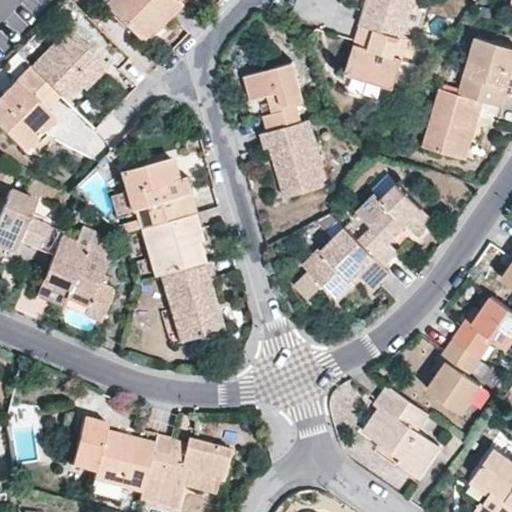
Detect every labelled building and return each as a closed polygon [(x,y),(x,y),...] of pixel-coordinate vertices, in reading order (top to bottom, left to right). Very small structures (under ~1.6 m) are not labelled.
[(183,7),(178,3),(175,0),(114,0),(106,9),(111,12),(142,43),(152,33),(155,36),(183,7)] [(411,0),(366,0),(359,26),(400,38),(410,4),(411,0)] [(416,6),(410,4),(400,38),(405,39),(416,6)] [(344,74),(347,76),(386,87),(391,88),(405,39),(400,38),(359,26),(344,74)] [(65,102),(80,87),(83,90),(85,92),(108,69),(70,32),(32,70),(62,98),(65,102)] [(511,49),(477,40),(465,81),(502,92),(508,73),(511,74),(511,49)] [(251,101),(277,94),(282,111),(265,116),(270,132),(301,123),(296,104),(302,102),(292,64),(244,77),(251,101)] [(0,103),(0,130),(16,146),(28,134),(38,144),(42,148),(50,139),(47,135),(58,124),(48,113),(62,98),(32,70),(0,103)] [(511,79),(511,74),(508,73),(502,92),(507,94),(511,79)] [(83,90),(80,87),(65,102),(68,104),(83,90)] [(440,89),(438,96),(426,139),(425,145),(461,155),(471,118),(478,120),(483,102),(440,89)] [(478,120),(471,118),(461,155),(467,158),(478,120)] [(270,149),(276,148),(286,178),(279,179),(285,200),(324,188),(319,168),(325,166),(315,135),(311,121),(301,123),(270,132),(260,134),(265,151),(270,149)] [(16,146),(26,156),(38,144),(28,134),(16,146)] [(276,148),(270,149),(279,179),(286,178),(276,148)] [(169,158),(162,160),(169,182),(176,180),(169,158)] [(120,173),(130,211),(189,194),(183,178),(176,180),(169,182),(162,160),(120,173)] [(357,210),(373,225),(359,241),(375,258),(385,268),(400,252),(398,250),(390,241),(421,208),(395,184),(382,198),(375,193),(357,210)] [(63,233),(29,219),(36,202),(9,191),(0,212),(0,247),(15,253),(20,243),(53,257),(62,237),(63,233)] [(195,215),(189,194),(136,210),(142,231),(195,215)] [(390,241),(398,250),(431,217),(421,208),(390,241)] [(155,278),(162,276),(204,265),(198,245),(203,243),(196,215),(195,215),(142,231),(150,259),(155,278)] [(359,241),(345,227),(322,252),(325,255),(331,261),(314,279),(322,288),(338,302),(356,285),(352,282),(361,272),(364,276),(374,287),(389,272),(385,268),(375,258),(359,241)] [(53,257),(43,283),(68,293),(66,300),(90,310),(93,304),(108,310),(113,298),(114,293),(111,288),(100,283),(109,261),(75,247),(76,243),(62,237),(53,257)] [(331,261),(325,255),(307,273),(314,279),(331,261)] [(502,280),(511,286),(511,257),(511,258),(511,264),(510,267),(502,280)] [(217,336),(209,306),(216,304),(209,281),(214,280),(209,263),(204,265),(162,276),(171,310),(181,345),(217,336)] [(364,276),(361,272),(352,282),(356,285),(364,276)] [(322,288),(314,279),(300,293),(309,302),(322,288)] [(43,283),(37,295),(63,307),(66,300),(68,293),(43,283)] [(483,310),(473,324),(493,336),(508,347),(511,341),(511,308),(492,296),(483,310)] [(103,324),(108,310),(93,304),(90,310),(87,317),(103,324)] [(217,336),(224,334),(216,304),(209,306),(217,336)] [(493,336),(473,324),(483,310),(478,307),(465,327),(489,342),(493,336)] [(480,356),(489,342),(465,327),(456,339),(480,356)] [(448,351),(457,358),(472,368),(480,356),(456,339),(448,351)] [(472,368),(457,358),(448,351),(434,371),(439,374),(448,361),(468,374),(472,368)] [(464,412),(482,385),(468,374),(448,361),(439,374),(429,388),(464,412)] [(366,431),(385,445),(402,457),(399,462),(421,477),(443,446),(421,430),(431,414),(389,386),(377,404),(382,408),(389,412),(384,421),(377,416),(366,431)] [(389,412),(382,408),(377,416),(384,421),(389,412)] [(95,474),(93,482),(142,493),(153,450),(154,444),(107,433),(108,425),(80,419),(70,469),(95,474)] [(174,439),(158,435),(154,444),(153,450),(170,455),(173,446),(174,439)] [(511,444),(500,437),(494,445),(511,458),(511,444)] [(186,448),(173,446),(170,455),(153,450),(142,493),(140,498),(183,509),(192,472),(202,475),(221,480),(224,481),(232,449),(188,438),(187,443),(186,448)] [(174,439),(173,446),(186,448),(187,443),(174,439)] [(399,462),(402,457),(385,445),(381,450),(399,462)] [(511,458),(494,445),(472,475),(492,489),(488,495),(483,502),(480,499),(471,510),(472,511),(494,511),(501,504),(505,497),(511,487),(511,458)] [(217,493),(221,480),(202,475),(198,488),(217,493)] [(488,495),(492,489),(472,475),(468,482),(488,495)] [(511,511),(511,502),(505,497),(501,504),(511,511)]
